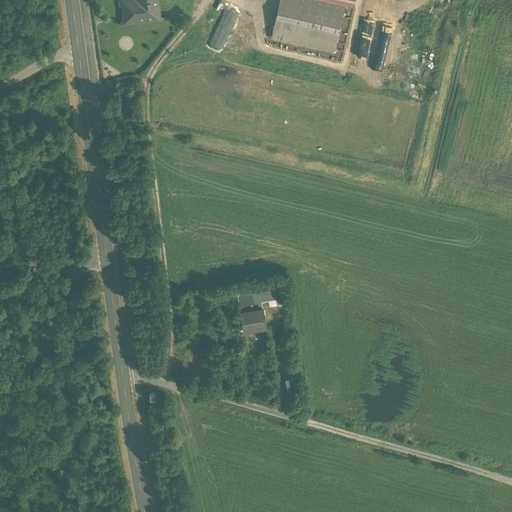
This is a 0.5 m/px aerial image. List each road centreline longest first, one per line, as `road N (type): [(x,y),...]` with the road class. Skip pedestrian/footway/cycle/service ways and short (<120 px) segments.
road 1 (track): [(122,373),(511,483)]
road 2 (unknown): [(164,383),(168,324),(141,98),(163,45),(201,0)]
road 3 (primary): [(145,511),(105,252)]
road 4 (primary): [(105,252),(78,46)]
road 5 (unclassified): [(105,252),(70,278),(0,420)]
